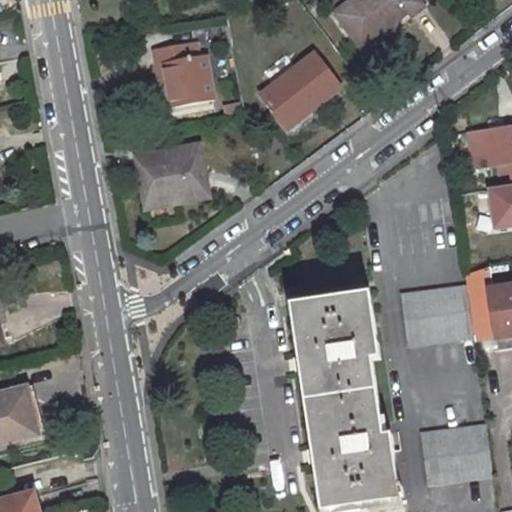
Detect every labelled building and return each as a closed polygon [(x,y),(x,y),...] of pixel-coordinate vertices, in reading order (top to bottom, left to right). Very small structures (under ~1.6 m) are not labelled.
[(418,0),(350,0),(334,13),(360,47),(399,18),(419,1),(418,0)] [(399,18),(402,22),(423,6),(419,1),(399,18)] [(195,41),(152,49),(155,65),(163,64),(172,107),(214,99),(206,56),(198,57),(195,41)] [(313,110),(341,88),(313,53),(260,94),(283,123),(308,103),(313,110)] [(172,107),(163,64),(155,65),(163,108),(172,107)] [(308,103),(283,123),(288,130),(313,110),(308,103)] [(511,171),(511,178),(511,127),(469,133),(473,167),(497,165),(498,173),(511,171)] [(199,145),(136,158),(146,207),(209,197),(199,145)] [(511,285),(489,289),(486,270),(466,275),(476,342),(497,339),(511,336),(511,285)] [(401,294),(408,347),(473,338),(465,285),(401,294)] [(377,439),(365,361),(379,359),(370,294),(293,305),(323,510),(400,499),(391,437),(377,439)] [(511,336),(497,339),(499,351),(511,349),(511,336)] [(40,384),(0,392),(0,443),(51,432),(40,384)] [(420,432),(427,485),(493,476),(486,425),(420,432)] [(42,511),(36,494),(0,504),(0,511),(42,511)]
